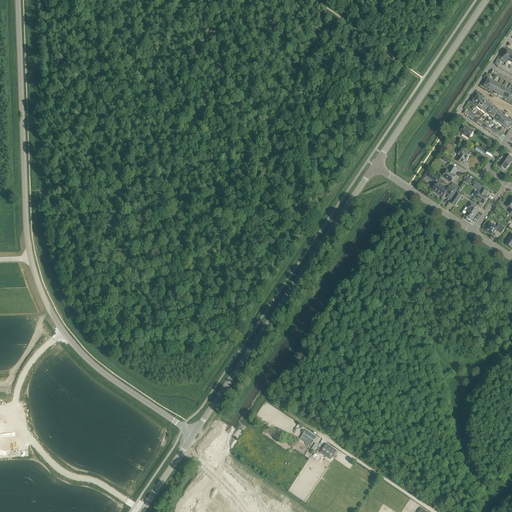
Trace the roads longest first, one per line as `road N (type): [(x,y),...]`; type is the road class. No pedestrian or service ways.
road 1 (unclassified): [(63,332),(37,288),(29,254),(17,0)]
road 2 (unclassified): [(193,434),(374,165)]
road 3 (residential): [(141,510),(96,481),(57,470),(27,436),(16,389),(30,360),(63,332)]
road 4 (unclassified): [(374,165),(485,0)]
road 5 (unclassified): [(193,434),(81,357),(63,332)]
road 6 (residential): [(434,511),(317,433)]
